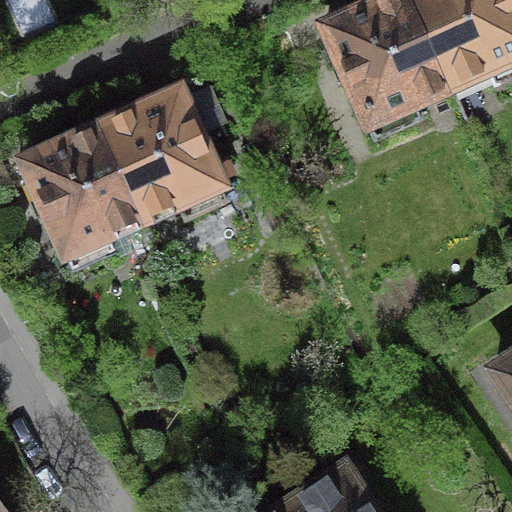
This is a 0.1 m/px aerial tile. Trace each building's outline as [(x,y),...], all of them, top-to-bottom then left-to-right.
[(452,89),(411,0),(390,0),(389,1),(326,29),(375,141),(421,120),(415,106),(452,89)] [(411,0),(452,89),(489,72),(495,87),(511,79),(511,2),(511,0),(411,0)] [(121,121),(102,130),(143,222),(179,206),(185,221),(227,202),(210,164),(221,158),(216,146),(232,139),(208,85),(180,98),(179,95),(121,121)] [(143,222),(102,130),(82,139),(25,164),(73,271),(115,253),(108,238),(143,222)] [(511,363),(497,373),(511,395),(511,363)] [(368,511),(343,475),(286,511),(368,511)]
